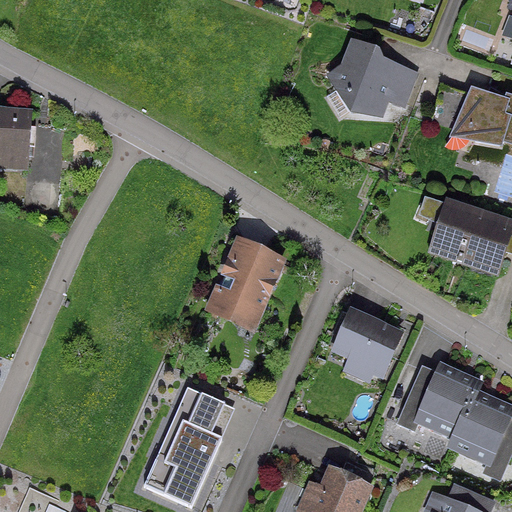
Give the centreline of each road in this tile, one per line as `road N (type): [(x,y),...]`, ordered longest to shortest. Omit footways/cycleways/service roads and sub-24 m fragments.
road 1 (residential): [(136,130),(63,266),(0,414)]
road 2 (residential): [(343,257),(230,511)]
road 3 (residential): [(343,257),(136,130)]
road 4 (residential): [(511,357),(343,257)]
road 5 (residential): [(136,130),(0,54)]
